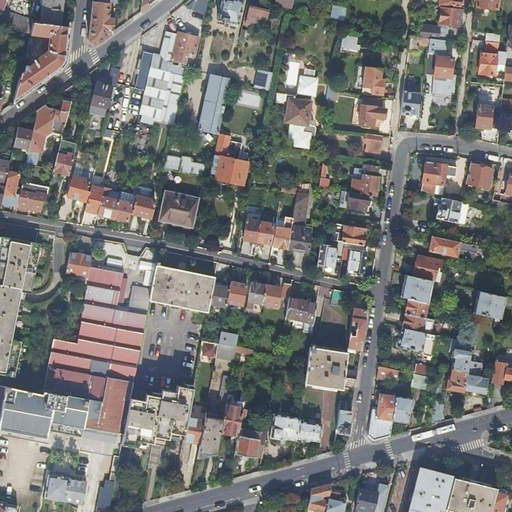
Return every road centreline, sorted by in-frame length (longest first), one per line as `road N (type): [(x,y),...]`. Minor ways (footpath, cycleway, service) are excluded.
road 1 (residential): [(381,294),(0,216)]
road 2 (residential): [(511,155),(455,142),(404,145),(381,294)]
road 3 (secondary): [(156,511),(356,458)]
road 4 (residential): [(381,294),(356,458)]
